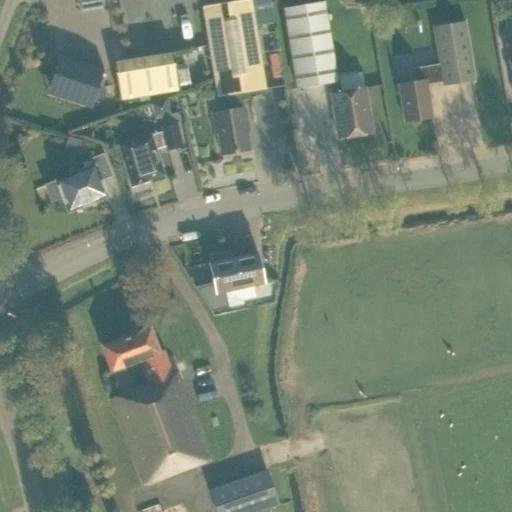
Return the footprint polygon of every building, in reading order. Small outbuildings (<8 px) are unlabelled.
[(217,133),(221,155),(249,150),(245,127),(247,126),(244,109),(239,109),(237,94),(265,90),(249,0),(246,0),(202,7),(208,46),(216,98),(220,97),(222,112),(212,114),(215,133),(217,133)] [(324,2),(283,9),(296,89),(330,84),(331,94),(338,139),(372,133),(364,89),(340,93),(338,81),(337,81),(324,2)] [(414,83),(399,85),(405,122),(432,118),(426,85),(442,82),(443,86),(475,81),(465,22),(433,27),(439,65),(412,70),(414,83)] [(59,56),(49,88),(93,102),(103,70),(59,56)] [(139,100),(179,93),(173,56),(133,63),(139,100)] [(155,119),(170,115),(165,100),(151,105),(155,119)] [(183,148),(177,124),(162,128),(167,152),(183,148)] [(151,136),(134,142),(134,140),(117,145),(131,187),(148,181),(164,176),(151,136)] [(67,138),(65,147),(79,151),(82,141),(67,138)] [(62,197),(67,207),(72,210),(106,197),(100,181),(112,176),(104,154),(90,160),(93,167),(56,181),(57,183),(46,187),(51,201),(62,197)] [(257,253),(209,264),(216,294),(264,284),(257,253)] [(150,327),(101,346),(111,373),(140,362),(148,384),(110,398),(143,485),(210,460),(177,372),(171,374),(162,351),(159,352),(150,327)] [(209,491),(216,511),(255,511),(278,504),(266,471),(209,491)]
